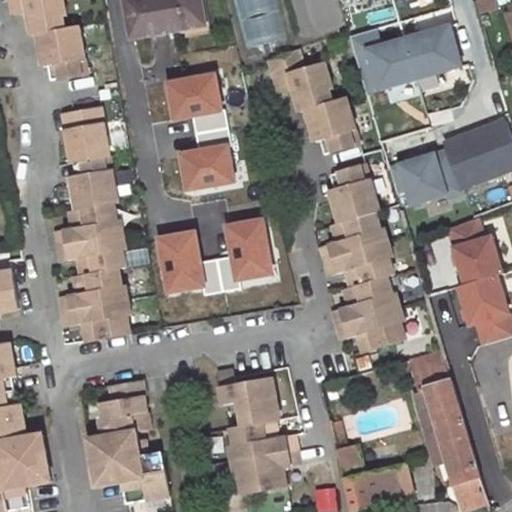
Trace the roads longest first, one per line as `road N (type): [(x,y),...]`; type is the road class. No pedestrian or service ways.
road 1 (residential): [(59,375),(321,325),(301,239),(312,169),(271,104)]
road 2 (residential): [(52,330),(35,209),(46,157),(44,109),(34,70),(3,25)]
road 3 (unknown): [(145,158),(116,0)]
road 4 (residential): [(78,511),(59,375)]
